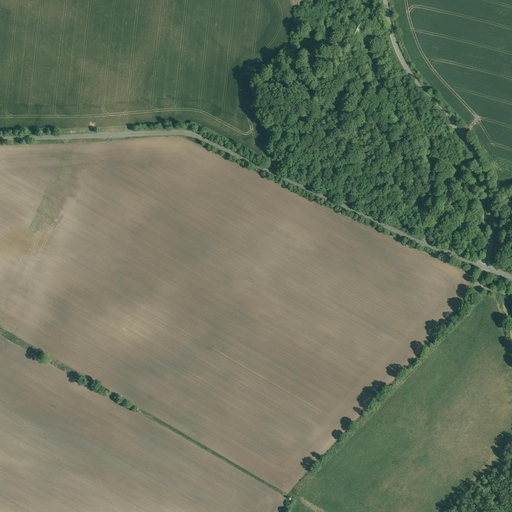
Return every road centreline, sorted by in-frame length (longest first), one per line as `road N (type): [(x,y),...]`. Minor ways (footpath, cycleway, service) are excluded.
road 1 (unclassified): [(485,266),(192,134),(0,139)]
road 2 (unclassified): [(485,266),(490,204),(480,166),(411,78),(386,0)]
